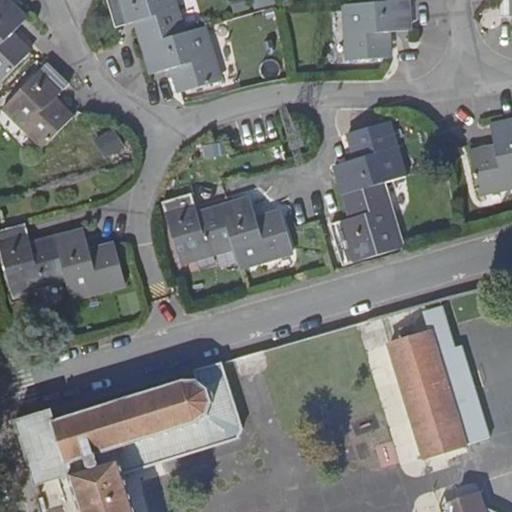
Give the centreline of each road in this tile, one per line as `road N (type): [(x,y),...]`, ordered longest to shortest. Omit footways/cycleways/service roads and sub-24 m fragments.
road 1 (residential): [(511,245),(167,347)]
road 2 (residential): [(470,81),(386,96),(275,96),(202,116),(171,136)]
road 3 (residential): [(171,136),(141,220),(167,347)]
road 4 (residential): [(53,0),(100,84),(171,136)]
road 5 (residential): [(167,347),(0,395)]
